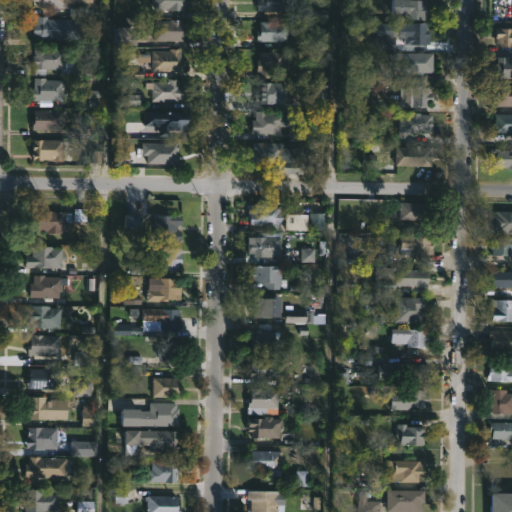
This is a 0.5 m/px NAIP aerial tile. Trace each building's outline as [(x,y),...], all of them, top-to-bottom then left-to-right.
[(91,0),(91,15),(71,14),(72,7),(39,6),(39,1),(34,1),(34,0),(91,0)] [(185,0),(185,10),(154,8),(154,0),(185,0)] [(295,0),(295,3),(289,3),(289,11),(256,11),(256,0),(295,0)] [(428,0),(428,5),(431,5),(431,16),(427,16),(427,19),(406,19),(407,14),(395,13),(395,0),(428,0)] [(65,18),(65,39),(38,38),(38,35),(34,35),(34,23),(38,23),(38,15),(49,15),(49,18),(65,18)] [(182,34),(184,34),(184,40),(154,40),(155,20),(183,18),(182,34)] [(290,21),(289,26),(295,26),(295,33),(289,32),(289,40),(257,40),(257,29),(261,29),(261,21),(290,21)] [(428,23),(428,43),(407,43),(407,24),(428,23)] [(136,29),(136,33),(138,33),(138,45),(120,45),(121,27),(136,27),(136,29)] [(511,27),(511,47),(492,47),(492,29),(496,30),(497,27),(511,27)] [(65,49),(65,50),(75,50),(75,61),(79,61),(79,67),(92,68),(92,76),(62,75),(62,69),(46,69),(45,75),(34,75),(34,67),(32,67),(32,58),(36,58),(36,48),(65,49)] [(182,48),(183,71),(153,70),(153,50),(170,50),(170,48),(182,48)] [(286,51),(295,52),(295,63),(285,63),(285,71),(258,71),(260,51),(286,51)] [(434,73),(396,72),(396,64),(393,64),(392,53),(434,53),(434,73)] [(505,57),(504,58),(511,58),(511,78),(493,78),(493,57),(505,57)] [(64,80),(64,101),(33,100),(34,77),(47,77),(47,80),(64,80)] [(179,79),(179,85),(182,85),(182,99),(178,99),(178,102),(152,101),(152,90),(147,89),(147,82),(168,81),(168,79),(179,79)] [(272,84),(272,89),(283,89),(282,98),(273,98),(273,104),(258,104),(258,81),(272,82),(272,84)] [(504,83),(504,85),(511,85),(511,106),(490,106),(491,93),(495,93),(495,85),(504,83)] [(431,87),(431,92),(435,92),(435,101),(430,101),(430,106),(406,106),(406,86),(431,87)] [(189,108),(188,127),(183,127),(183,130),(170,130),(170,137),(159,137),(159,126),(145,125),(145,112),(159,112),(159,107),(189,108)] [(60,130),(34,130),(35,109),(61,110),(60,130)] [(268,111),(285,112),(285,127),(281,127),(281,134),(252,133),(253,120),(256,120),(256,111),(268,111)] [(421,112),(421,114),(434,114),(433,133),(401,133),(401,114),(421,112)] [(511,113),(511,132),(491,132),(491,113),(511,113)] [(49,160),(32,160),(33,139),(64,139),(64,160),(49,160)] [(179,141),(179,161),(165,160),(165,164),(155,163),(156,142),(179,141)] [(303,148),(303,161),(279,161),(279,163),(253,163),(253,161),(251,161),(252,149),(254,149),(254,143),(285,143),(284,148),(303,148)] [(421,144),(421,145),(434,146),(434,165),(397,165),(398,145),(421,144)] [(511,167),(511,168),(491,167),(492,159),(486,159),(486,148),(511,149),(511,167)] [(433,221),(402,220),(402,202),(433,203),(433,221)] [(287,212),(287,225),(250,223),(250,214),(254,214),(254,205),(280,206),(280,212),(287,212)] [(325,231),(325,205),(310,205),(310,231),(325,231)] [(72,213),(72,222),(69,222),(69,232),(63,231),(63,233),(31,230),(32,217),(34,217),(35,208),(47,209),(47,211),(72,213)] [(511,211),(511,233),(489,233),(489,214),(492,214),(492,211),(511,211)] [(182,216),(182,225),(178,225),(178,231),(182,231),(182,241),(155,241),(156,215),(182,216)] [(431,237),(431,243),(434,243),(434,247),(435,247),(435,255),(431,255),(430,262),(416,262),(417,254),(413,254),(413,248),(401,248),(401,236),(431,237)] [(281,237),(281,257),(254,257),(254,251),(250,251),(250,243),(253,243),(253,237),(281,237)] [(511,237),(511,254),(507,253),(507,257),(488,256),(487,243),(488,243),(489,237),(511,237)] [(54,247),(54,249),(63,249),(63,255),(66,255),(66,260),(63,260),(63,267),(27,267),(27,254),(33,254),(33,246),(54,246),(54,247)] [(180,262),(180,271),(163,271),(163,267),(160,267),(160,262),(163,262),(163,248),(181,248),(181,262),(180,262)] [(282,266),(281,290),(263,290),(263,283),(251,283),(251,266),(282,266)] [(397,293),(376,293),(376,278),(398,278),(398,270),(429,270),(429,287),(397,286),(397,293)] [(511,287),(495,287),(495,285),(488,285),(489,270),(511,270),(511,287)] [(46,274),(46,276),(62,276),(62,278),(69,278),(69,285),(63,285),(63,291),(60,291),(60,298),(31,297),(31,283),(35,283),(35,274),(46,274)] [(172,277),(172,282),(181,282),(180,299),(159,300),(160,277),(172,277)] [(419,308),(419,310),(422,310),(422,323),(395,323),(396,297),(427,298),(427,308),(419,308)] [(282,299),(282,317),(254,317),(254,303),(257,303),(258,298),(282,299)] [(509,321),(488,321),(488,299),(510,299),(509,321)] [(50,305),(50,308),(62,308),(61,328),(36,328),(37,323),(30,322),(30,305),(50,305)] [(180,319),(180,332),(163,331),(163,321),(145,320),(146,308),(180,309),(180,319)] [(312,323),(286,322),(286,310),(313,310),(312,323)] [(431,339),(431,343),(427,343),(427,348),(408,347),(409,344),(392,344),(392,329),(428,330),(427,335),(431,335),(431,339)] [(511,354),(509,354),(509,352),(487,352),(487,356),(476,356),(476,340),(485,340),(485,330),(511,330),(511,354)] [(282,332),(281,341),(276,341),(276,350),(252,350),(253,331),(282,332)] [(61,336),(60,356),(29,355),(29,346),(31,346),(32,335),(61,336)] [(178,338),(178,360),(160,360),(159,357),(156,357),(156,342),(161,342),(161,338),(178,338)] [(95,365),(70,365),(71,351),(96,352),(95,365)] [(383,363),(403,364),(403,381),(378,381),(379,365),(368,365),(368,356),(383,356),(383,363)] [(288,359),(287,367),(285,367),(285,378),(251,378),(251,368),(253,368),(254,359),(269,360),(269,359),(288,359)] [(506,363),(506,371),(511,371),(511,381),(485,380),(486,363),(506,363)] [(423,380),(405,380),(405,364),(427,364),(427,373),(423,373),(423,380)] [(61,369),(61,381),(59,381),(59,389),(28,388),(30,368),(61,369)] [(181,377),(181,398),(154,397),(155,377),(181,377)] [(262,387),(262,389),(279,389),(279,396),(281,396),(281,399),(279,399),(279,408),(248,407),(248,395),(251,395),(251,387),(262,387)] [(503,390),(503,392),(511,392),(511,406),(508,406),(508,416),(488,414),(488,407),(485,407),(485,400),(489,401),(489,389),(503,390)] [(427,391),(427,396),(430,396),(430,403),(426,403),(426,409),(391,410),(391,394),(409,394),(409,390),(427,391)] [(68,419),(38,419),(38,421),(25,420),(26,396),(69,400),(68,419)] [(97,427),(82,426),(82,403),(97,403),(97,427)] [(177,403),(177,407),(180,407),(180,426),(138,424),(138,426),(119,425),(120,408),(150,410),(150,403),(177,403)] [(281,426),(281,438),(252,438),(252,434),(248,434),(248,419),(252,419),(252,417),(283,418),(283,426),(281,426)] [(511,422),(511,441),(507,441),(507,438),(489,438),(489,422),(511,422)] [(426,440),(426,446),(399,445),(399,439),(397,439),(397,424),(410,425),(410,427),(426,427),(426,440)] [(60,427),(59,449),(28,449),(28,427),(60,427)] [(178,431),(178,441),(176,441),(176,442),(177,442),(177,450),(147,450),(148,443),(138,443),(138,457),(125,456),(125,443),(123,443),(124,429),(178,431)] [(97,456),(72,456),(72,441),(98,441),(97,456)] [(281,451),(281,458),(283,458),(283,461),(281,461),(280,476),(273,475),(273,480),(264,480),(264,470),(244,470),(244,456),(249,456),(249,451),(281,451)] [(68,458),(67,478),(26,477),(27,464),(30,464),(30,456),(68,458)] [(492,459),(492,486),(511,485),(511,470),(511,471),(511,459),(492,459)] [(425,466),(425,478),(420,478),(420,482),(400,482),(400,479),(391,479),(391,474),(387,474),(387,460),(425,461),(425,466)] [(179,469),(178,482),(148,481),(148,469),(152,469),(152,461),(176,462),(177,466),(179,466),(179,469)] [(60,493),(59,511),(44,510),(44,511),(26,511),(27,489),(46,490),(46,493),(60,493)] [(286,493),(286,503),(280,503),(280,511),(252,511),(252,498),(248,498),(249,490),(280,490),(280,492),(286,493)] [(367,490),(372,490),(372,496),(367,496),(367,500),(382,500),(382,508),(380,508),(380,511),(358,511),(358,499),(360,499),(360,490),(367,490)] [(422,511),(387,511),(387,490),(425,490),(425,502),(422,502),(422,511)] [(511,511),(484,511),(484,493),(511,493),(511,511)] [(177,495),(177,504),(182,504),(182,511),(147,511),(147,500),(145,500),(145,496),(147,495),(177,495)]
